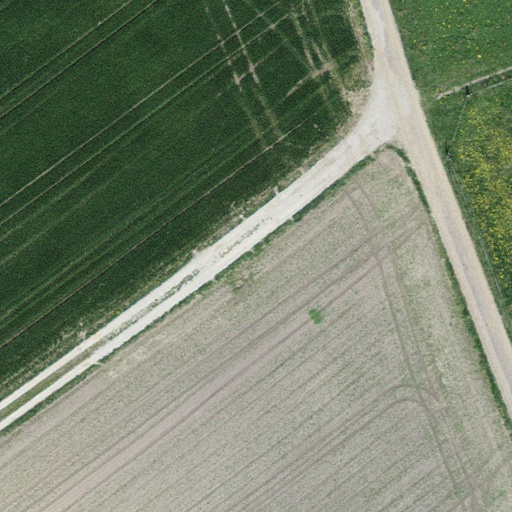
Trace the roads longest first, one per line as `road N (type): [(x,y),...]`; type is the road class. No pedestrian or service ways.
road 1 (track): [(400,118),(0,415)]
road 2 (track): [(367,0),(400,118),(511,402)]
